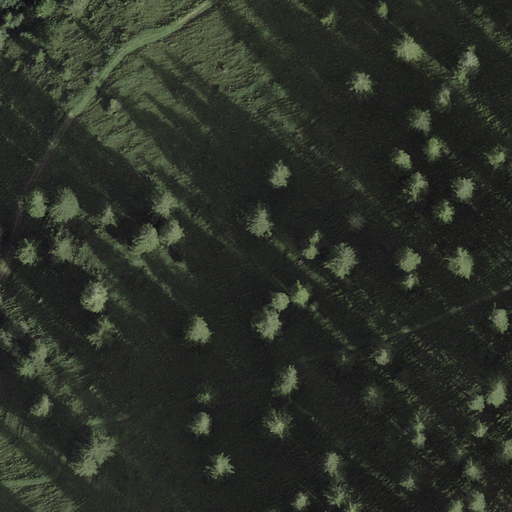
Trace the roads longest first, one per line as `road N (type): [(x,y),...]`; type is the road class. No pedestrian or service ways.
road 1 (track): [(0,486),(49,478),(90,424),(169,398),(270,379),(295,362),(397,335),(511,287)]
road 2 (track): [(211,0),(130,48),(72,116),(33,177),(0,276)]
